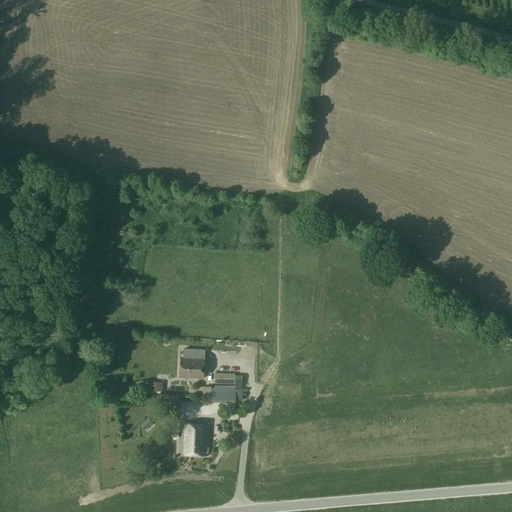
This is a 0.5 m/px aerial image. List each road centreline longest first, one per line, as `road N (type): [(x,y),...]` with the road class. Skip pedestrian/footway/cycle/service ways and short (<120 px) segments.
road 1 (unclassified): [(511,489),(253,511)]
road 2 (unclassified): [(511,39),(370,0)]
